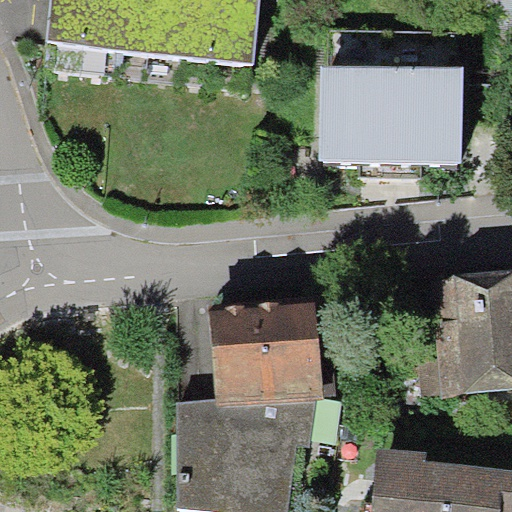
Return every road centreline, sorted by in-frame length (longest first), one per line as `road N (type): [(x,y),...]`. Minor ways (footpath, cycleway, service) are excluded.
road 1 (residential): [(50,284),(511,238)]
road 2 (residential): [(0,123),(50,284)]
